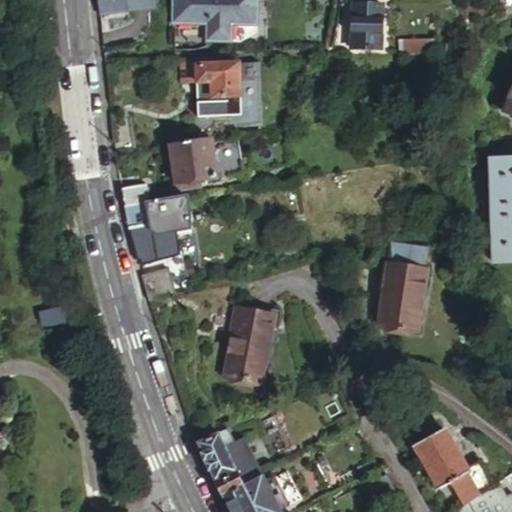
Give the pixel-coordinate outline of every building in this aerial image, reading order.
[(100,0),(102,14),(131,10),(130,0),(100,0)] [(260,0),(172,0),(173,23),(207,24),(207,41),(235,41),(235,24),(260,25),(260,0)] [(391,3),(358,3),(356,49),(390,49),(391,3)] [(219,56),(188,57),(189,81),(217,79),(218,104),(245,103),(243,62),(219,63),(219,56)] [(216,176),(210,138),(171,143),(177,182),(216,176)] [(511,157),(489,158),(494,260),(511,259),(511,157)] [(123,188),(126,208),(152,203),(148,184),(123,188)] [(152,203),(126,208),(130,228),(155,224),(157,235),(192,227),(187,197),(152,203)] [(415,254),(377,249),(374,267),(371,266),(365,305),(372,307),(366,341),(402,348),(414,274),(412,274),(415,254)] [(145,275),(153,301),(180,294),(174,268),(145,275)] [(274,316),(230,310),(227,333),(230,333),(223,377),(261,383),(264,360),(268,361),(274,316)] [(342,388),(318,395),(331,423),(354,411),(342,388)] [(377,458),(361,426),(328,443),(344,474),(377,458)] [(463,508),(477,497),(463,471),(441,431),(416,444),(440,487),(448,482),(463,508)] [(216,487),(221,495),(242,485),(219,432),(198,440),(216,487)] [(477,497),(491,488),(477,463),(463,471),(477,497)] [(396,485),(387,468),(367,480),(376,496),(396,485)] [(221,495),(230,511),(285,511),(283,507),(270,478),(267,472),(242,485),(221,495)] [(270,478),(283,507),(289,495),(282,482),(270,478)] [(491,488),(477,497),(463,508),(458,511),(511,511),(511,497),(510,495),(505,498),(497,484),(491,488)]
